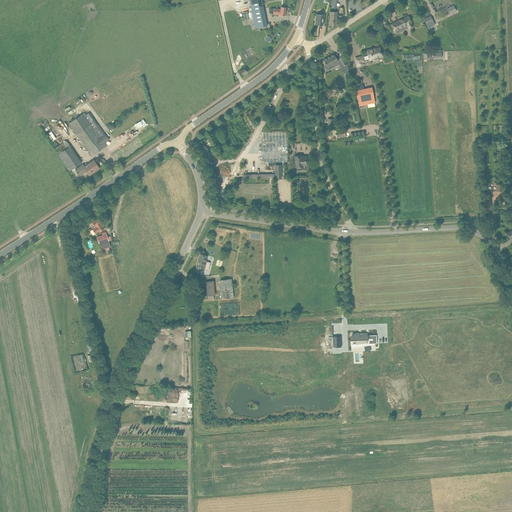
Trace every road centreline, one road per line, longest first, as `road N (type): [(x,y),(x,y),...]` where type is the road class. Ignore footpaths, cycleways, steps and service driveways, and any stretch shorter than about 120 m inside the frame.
road 1 (unclassified): [(511,286),(492,246),(465,228),(319,229),(200,211)]
road 2 (unclassified): [(86,511),(112,397),(200,211)]
road 3 (tertiary): [(0,254),(156,149),(179,142)]
road 4 (track): [(306,44),(318,149),(342,212)]
road 5 (tertiary): [(179,142),(188,127),(267,73),(295,37)]
